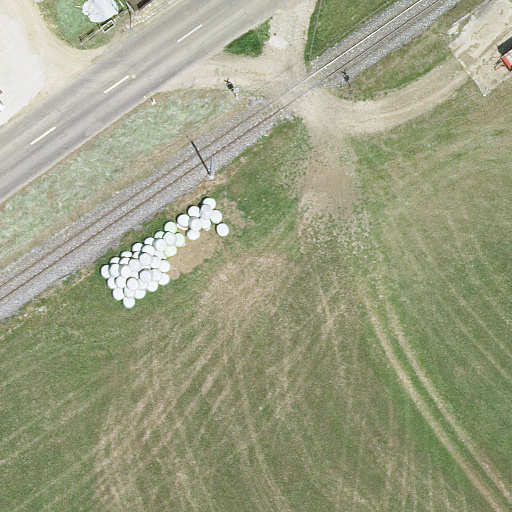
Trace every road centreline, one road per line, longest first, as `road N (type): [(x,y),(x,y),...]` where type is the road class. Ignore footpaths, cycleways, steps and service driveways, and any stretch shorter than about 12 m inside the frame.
road 1 (tertiary): [(0,167),(238,0)]
road 2 (track): [(283,63),(323,107),(365,116),(401,108),(462,69)]
road 3 (track): [(296,0),(283,63),(140,67)]
